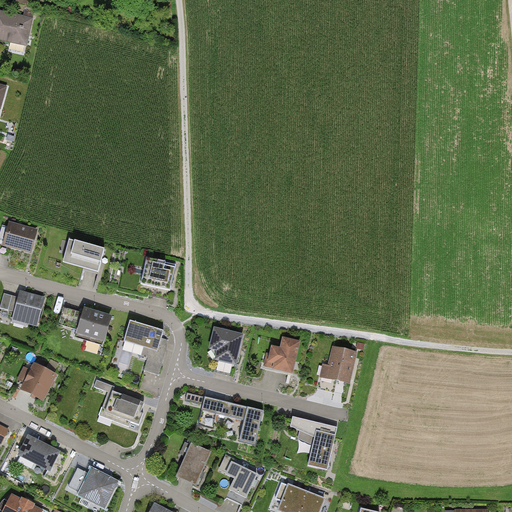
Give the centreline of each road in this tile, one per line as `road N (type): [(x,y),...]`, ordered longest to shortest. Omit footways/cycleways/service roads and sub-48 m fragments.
road 1 (residential): [(197,308),(218,318),(511,353)]
road 2 (track): [(178,0),(190,297),(197,308)]
road 3 (residential): [(175,376),(183,340),(179,325),(160,311),(0,271)]
road 4 (residential): [(175,376),(346,416)]
road 5 (residential): [(138,476),(0,405)]
